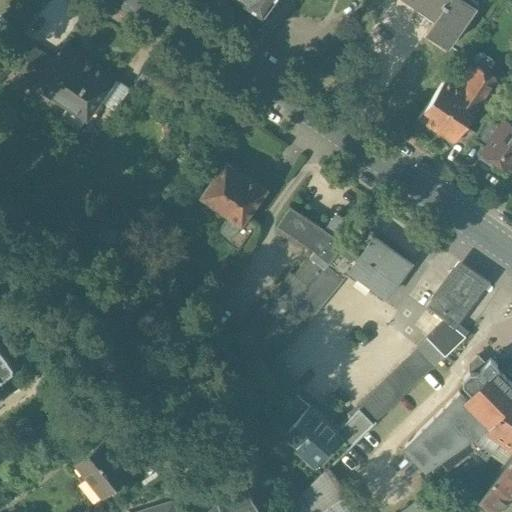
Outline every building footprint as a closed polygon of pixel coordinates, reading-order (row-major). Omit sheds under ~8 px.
[(244,0),(246,1),(245,2),(263,15),(273,0),(244,0)] [(477,6),(467,0),(406,0),(435,20),(427,32),(449,47),(477,6)] [(19,33),(0,55),(0,80),(11,68),(31,46),(32,44),(19,33)] [(115,79),(65,45),(54,62),(31,46),(11,68),(86,120),(115,79)] [(462,91),(446,80),(448,78),(447,77),(418,120),(454,144),(497,80),(477,67),(462,91)] [(486,119),(474,140),(486,148),(499,128),(486,119)] [(511,125),(505,120),(499,128),(486,148),(483,152),(485,154),(481,159),(493,167),(496,162),(509,171),(511,166),(511,125)] [(271,165),(284,148),(256,127),(243,145),(271,165)] [(267,192),(226,163),(201,201),(229,221),(223,230),(221,236),(230,242),(235,238),(246,222),(267,192)] [(325,232),(290,209),(277,229),(314,255),(323,243),(333,251),(339,242),(334,239),(346,222),(336,216),(325,232)] [(256,230),(246,222),(235,238),(230,242),(226,248),(238,257),(256,230)] [(410,266),(374,240),(358,264),(354,269),(347,279),(383,305),(386,300),(387,300),(410,266)] [(314,255),(293,281),(307,292),(338,255),(333,251),(323,243),(314,255)] [(358,264),(342,250),(338,255),(354,269),(358,264)] [(248,366),(264,380),(346,279),(347,279),(354,269),(338,255),(307,292),(248,366)] [(487,283),(460,264),(440,292),(466,311),(487,283)] [(291,280),(233,351),(248,366),(307,292),(293,281),(291,280)] [(466,311),(440,292),(433,301),(427,310),(445,323),(453,329),(453,328),(459,320),(460,320),(466,311)] [(445,323),(427,340),(444,357),(465,338),(453,328),(453,329),(445,323)] [(418,351),(348,418),(365,435),(444,357),(427,340),(417,350),(418,351)] [(0,385),(3,384),(4,377),(3,376),(13,368),(14,363),(8,355),(0,344),(0,385)] [(472,394),(465,401),(459,395),(405,449),(426,470),(437,461),(481,430),(484,432),(511,403),(511,386),(496,370),(495,369),(497,367),(490,360),(484,366),(477,358),(470,366),(470,374),(463,380),(463,386),(472,394)] [(297,400),(275,425),(287,435),(308,411),(297,400)] [(511,403),(484,432),(500,442),(511,450),(511,403)] [(336,435),(308,411),(287,435),(283,439),(316,468),(330,451),(327,448),(336,437),(337,436),(336,435)] [(365,435),(348,418),(349,420),(336,435),(337,436),(336,437),(338,441),(348,451),(365,435)] [(481,430),(437,461),(447,473),(475,453),(486,462),(500,442),(484,432),(481,430)] [(117,452),(103,435),(75,457),(103,492),(136,465),(122,448),(117,452)] [(511,456),(479,500),(488,507),(494,511),(499,511),(511,494),(511,456)] [(356,511),(328,471),(287,511),(356,511)] [(220,511),(213,486),(199,490),(201,496),(188,499),(191,511),(220,511)] [(258,507),(246,486),(227,497),(234,511),(254,511),(253,510),(258,507)] [(444,511),(431,494),(405,511),(444,511)] [(175,511),(171,500),(133,511),(175,511)] [(488,507),(479,500),(476,508),(470,511),(487,511),(485,510),(488,507)]
